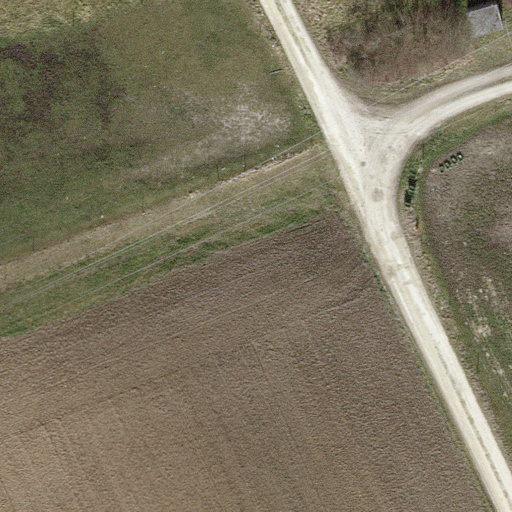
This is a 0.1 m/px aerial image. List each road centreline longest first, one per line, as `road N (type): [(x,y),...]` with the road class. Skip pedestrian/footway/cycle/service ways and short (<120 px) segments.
road 1 (track): [(289,0),(511,477)]
road 2 (track): [(347,120),(511,78)]
